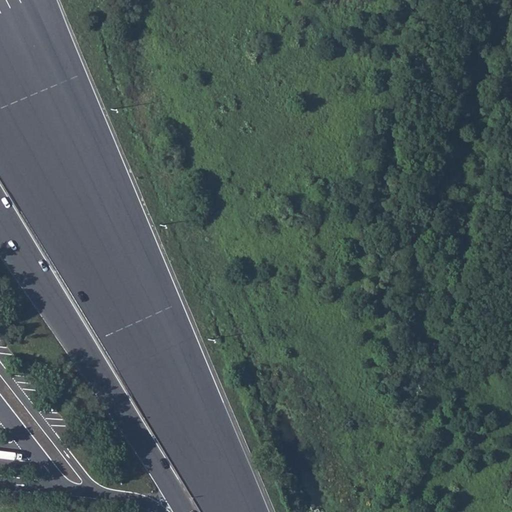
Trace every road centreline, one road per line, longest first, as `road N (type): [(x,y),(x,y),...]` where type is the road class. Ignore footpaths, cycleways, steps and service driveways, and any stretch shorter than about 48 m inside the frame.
road 1 (motorway): [(234,511),(0,26)]
road 2 (motorway): [(0,218),(186,511)]
